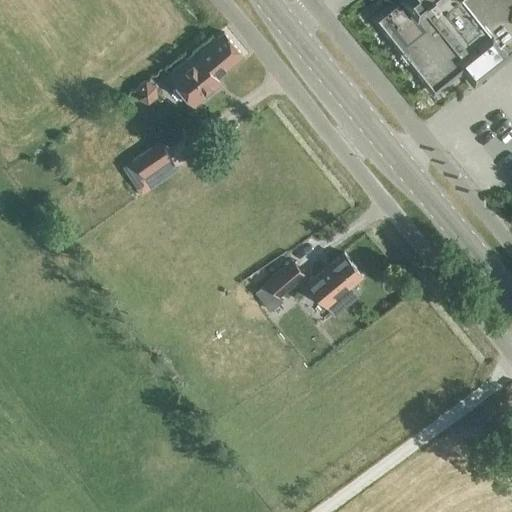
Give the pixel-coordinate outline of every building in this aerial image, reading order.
[(511,0),(392,0),(370,18),(434,96),(462,72),(475,87),(511,57),(511,0)] [(189,56),(166,75),(192,107),(222,83),(217,77),(243,55),(224,32),(191,59),(189,56)] [(131,160),(143,177),(145,176),(152,186),(176,169),(169,159),(170,158),(158,141),(131,160)] [(337,297),(363,275),(345,253),(319,274),(309,283),(327,304),(337,296),(337,297)] [(279,297),(279,296),(306,274),(293,258),(266,281),(266,282),(279,297)] [(266,282),(265,283),(254,292),(270,311),(283,301),(279,296),(279,297),(266,282)]
